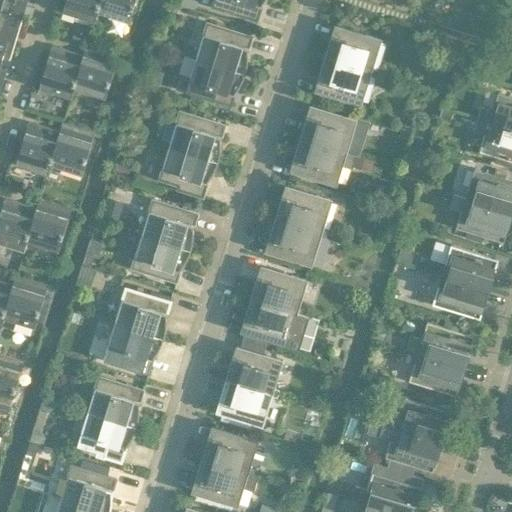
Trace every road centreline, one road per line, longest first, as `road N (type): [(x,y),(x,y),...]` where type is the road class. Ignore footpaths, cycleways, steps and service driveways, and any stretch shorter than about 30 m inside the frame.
road 1 (residential): [(153,511),(314,0)]
road 2 (residential): [(0,146),(45,0)]
